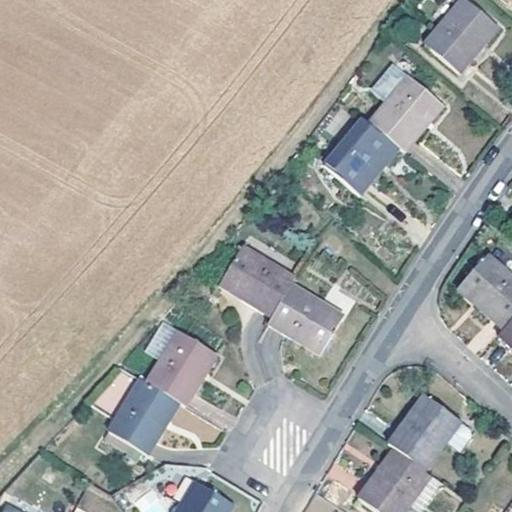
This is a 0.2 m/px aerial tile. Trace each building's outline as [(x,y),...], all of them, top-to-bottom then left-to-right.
[(491,20),(466,0),(455,0),(422,40),(456,69),(479,44),(475,40),(491,20)] [(370,90),(382,100),(404,72),(392,63),(370,90)] [(392,141),(401,148),(424,121),(421,118),(437,99),(404,72),(382,100),(365,120),(392,141)] [(376,161),(392,141),(365,120),(360,115),(323,163),(358,191),(379,164),(376,161)] [(288,281),(291,275),(238,245),(219,279),(239,292),(237,296),(268,315),(288,281)] [(511,312),(511,279),(483,254),(456,284),(474,299),(472,302),(499,326),(511,312)] [(316,298),(288,281),(268,315),(265,321),(315,350),(336,315),(314,302),(316,298)] [(511,312),(499,326),(493,333),(511,349),(511,312)] [(170,335),(139,387),(171,406),(178,411),(197,380),(193,377),(205,356),(170,335)] [(139,387),(132,383),(102,433),(145,459),(162,430),(159,428),(171,406),(139,387)] [(420,395),(384,445),(392,450),(421,470),(441,442),(456,423),(452,419),(420,395)] [(456,423),(441,442),(453,451),(465,435),(465,430),(456,423)] [(421,470),(392,450),(378,471),(375,469),(355,497),(375,511),(399,511),(426,475),(421,470)] [(175,508),(172,511),(224,511),(226,509),(191,488),(178,510),(175,508)] [(158,511),(151,502),(141,494),(132,502),(137,511),(158,511)]
